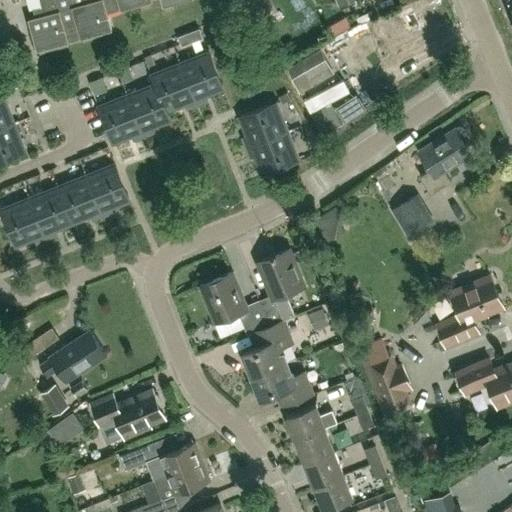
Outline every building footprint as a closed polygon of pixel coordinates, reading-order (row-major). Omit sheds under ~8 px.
[(40,0),(44,14),(28,18),(37,50),(112,29),(108,13),(153,0),(152,0),(162,0),(163,5),(181,0),(40,0)] [(414,12),(369,29),(381,59),(425,41),(414,12)] [(379,20),(377,15),(360,24),(355,15),(336,26),(343,39),(379,20)] [(300,92),(334,72),(320,49),(286,68),(300,92)] [(180,62),(197,103),(207,99),(205,94),(223,86),(209,50),(180,62)] [(186,107),(197,103),(180,62),(151,73),(155,83),(165,109),(167,108),(184,102),(186,107)] [(170,117),(167,108),(165,109),(155,83),(127,94),(143,135),(153,131),(151,125),(170,117)] [(0,127),(14,122),(2,93),(0,94),(0,127)] [(133,139),(143,135),(127,94),(98,105),(112,140),(131,133),(133,139)] [(246,146),(286,130),(275,102),(239,117),(246,134),(241,136),(246,146)] [(14,122),(0,127),(0,160),(25,151),(14,122)] [(449,165),(454,162),(455,163),(472,154),(465,143),(470,140),(471,137),(464,126),(461,125),(444,134),(445,136),(436,142),(449,165)] [(286,130),(246,146),(250,157),(255,155),(262,174),(298,160),(286,130)] [(420,174),(431,192),(451,180),(444,168),(449,165),(436,142),(434,139),(419,148),(431,168),(420,174)] [(85,174),(102,215),(112,211),(110,206),(129,198),(114,162),(85,174)] [(92,219),(102,215),(85,174),(57,185),(72,221),(90,214),(92,219)] [(54,229),(72,221),(57,185),(28,197),(45,238),(56,234),(54,229)] [(410,235),(431,222),(415,196),(394,209),(407,231),(410,235)] [(35,243),(45,238),(28,197),(0,208),(0,224),(5,223),(15,245),(33,238),(35,243)] [(270,324),(284,318),(295,314),(286,292),(303,285),(288,249),(260,260),(273,294),(260,299),(270,324)] [(270,324),(260,299),(247,305),(233,271),(199,285),(214,321),(239,311),(247,333),(260,328),(270,324)] [(475,316),(503,305),(491,275),(450,292),(459,314),(437,323),(445,344),(480,329),(475,316)] [(251,332),(256,346),(243,351),(253,375),(288,361),(282,347),(294,342),(284,318),(270,324),(260,328),(251,332)] [(25,359),(59,337),(52,327),(19,349),(25,359)] [(65,378),(80,368),(83,369),(90,365),(90,362),(103,353),(88,331),(40,363),(47,375),(58,367),(65,378)] [(396,367),(388,348),(363,358),(375,388),(406,375),(401,365),(396,367)] [(511,363),(496,370),(491,356),(456,371),(465,392),(487,383),(496,405),(511,398),(511,363)] [(294,376),(288,361),(253,375),(262,397),(274,392),(280,406),(289,402),(314,393),(305,371),(294,376)] [(387,416),(412,405),(405,388),(410,386),(406,375),(375,388),(387,416)] [(76,396),(87,389),(81,380),(70,387),(76,396)] [(47,417),(54,413),(67,404),(54,384),(41,393),(35,397),(47,417)] [(103,432),(119,425),(124,438),(141,430),(140,427),(164,417),(160,406),(161,402),(157,395),(154,393),(152,389),(117,403),(113,393),(91,403),(103,432)] [(358,414),(369,410),(363,394),(352,398),(358,414)] [(296,439),(326,427),(326,426),(336,422),(331,409),(321,414),(316,403),(286,415),(296,439)] [(374,424),(369,410),(358,414),(363,429),(374,424)] [(60,420),(72,437),(85,427),(73,411),(60,420)] [(305,462),(335,451),(326,427),(296,439),(305,462)] [(167,475),(202,461),(195,441),(172,450),(167,436),(119,455),(125,469),(159,456),(167,475)] [(370,464),(381,459),(375,444),(364,449),(370,464)] [(314,486),(344,474),(335,451),(305,462),(314,486)] [(381,459),(370,464),(376,478),(387,473),(381,459)] [(154,480),(161,498),(161,499),(210,480),(203,461),(202,461),(167,475),(154,480)] [(344,474),(314,486),(324,510),(354,498),(344,474)] [(161,498),(124,511),(166,511),(161,499),(161,498)] [(500,511),(511,511),(511,501),(500,511)] [(222,511),(219,503),(196,511),(222,511)] [(461,511),(459,503),(434,511),(461,511)]
